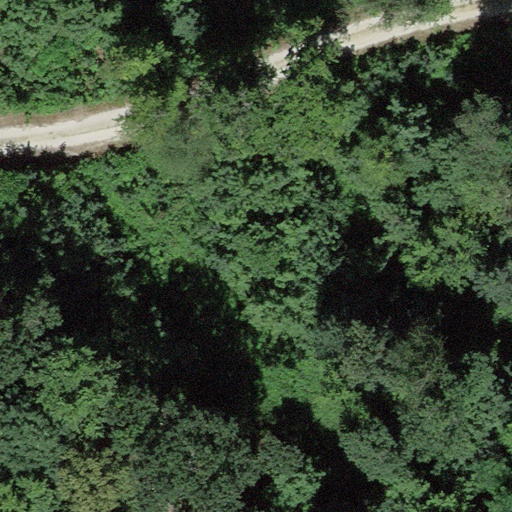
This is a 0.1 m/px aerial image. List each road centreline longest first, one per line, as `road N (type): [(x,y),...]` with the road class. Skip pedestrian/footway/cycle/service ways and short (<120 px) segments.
road 1 (track): [(0,146),(133,119),(374,25),(480,0)]
road 2 (track): [(0,319),(155,511)]
